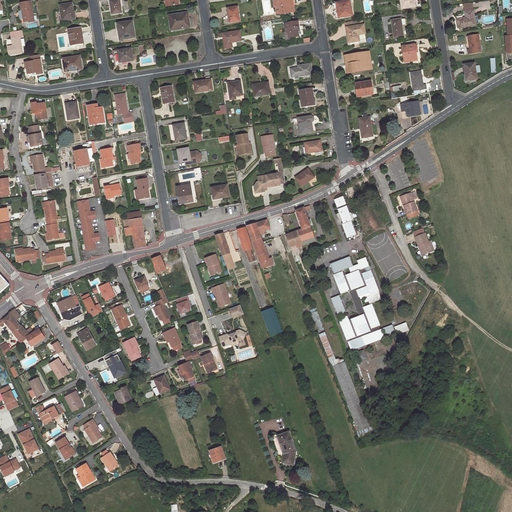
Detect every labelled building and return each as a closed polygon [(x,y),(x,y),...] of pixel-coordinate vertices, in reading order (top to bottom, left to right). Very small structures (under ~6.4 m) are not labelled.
[(113,0),(111,0),(112,8),(111,8),(112,14),(121,13),(121,7),(119,0),(113,0)] [(274,0),(275,7),(280,6),(281,13),(294,11),(292,0),(274,0)] [(400,0),(402,9),(418,6),(417,0),(400,0)] [(32,1),(20,3),(22,11),(23,19),(28,18),(28,21),(29,22),(35,21),(32,1)] [(350,1),(336,3),(339,18),(352,16),(350,1)] [(72,3),(60,5),(62,21),(73,19),(71,9),(73,9),(72,3)] [(238,7),(227,9),(230,22),(240,21),(238,7)] [(466,18),(457,19),(458,28),(476,25),(474,9),(465,11),(466,18)] [(187,12),(169,15),(171,27),(182,26),(182,28),(190,27),(187,12)] [(401,19),(392,20),(394,37),(404,36),(401,19)] [(347,28),(349,43),(360,42),(357,26),(363,25),(362,20),(344,23),(345,28),(347,28)] [(132,21),(118,23),(121,39),(135,37),(132,21)] [(298,21),(284,23),(286,32),(284,32),(285,40),(290,39),(289,37),(299,36),(298,30),(299,30),(298,21)] [(357,26),(360,42),(365,41),(363,25),(357,26)] [(81,28),(68,30),(71,45),(83,43),(81,28)] [(23,52),(20,37),(23,37),(22,31),(11,32),(13,46),(9,46),(10,54),(23,52)] [(226,39),(223,39),(225,48),(232,47),(231,42),(241,40),(239,31),(225,33),(226,39)] [(479,34),(468,36),(470,49),(468,50),(469,54),(481,52),(479,34)] [(417,45),(402,47),(405,62),(417,60),(416,49),(418,49),(417,45)] [(131,48),(117,50),(119,62),(133,60),(131,48)] [(348,73),(366,70),(365,61),(368,61),(367,53),(358,54),(345,56),(348,73)] [(31,62),(25,63),(26,69),(27,69),(28,74),(37,72),(37,74),(43,73),(40,55),(30,56),(31,62)] [(80,56),(63,58),(64,72),(82,69),(80,56)] [(475,63),(464,64),(466,74),(467,74),(467,81),(477,79),(475,63)] [(299,68),(291,69),(292,77),(313,74),(311,64),(298,66),(299,68)] [(411,73),(413,91),(417,90),(427,88),(427,85),(423,85),(421,71),(411,73)] [(205,80),(194,82),(195,93),(213,90),(211,79),(210,78),(205,79),(205,80)] [(240,81),(228,83),(230,100),(236,99),(236,96),(243,95),(240,81)] [(371,81),(355,83),(357,97),(373,94),(371,81)] [(262,85),(253,87),(254,97),(270,94),(268,82),(261,83),(262,85)] [(172,86),(161,88),(162,95),(164,104),(169,103),(169,105),(174,104),(173,102),(174,102),(172,86)] [(311,89),(300,91),(302,107),(315,105),(314,98),(312,98),(311,89)] [(115,95),(118,114),(123,113),(125,122),(133,121),(131,112),(128,112),(125,94),(115,95)] [(419,101),(401,104),(402,111),(406,111),(407,117),(421,114),(419,101)] [(36,102),(31,103),(32,113),(37,113),(38,119),(47,117),(45,102),(36,104),(36,102)] [(77,102),(66,103),(68,120),(79,118),(77,102)] [(105,122),(102,107),(96,108),(96,104),(87,105),(89,114),(92,114),(94,124),(105,122)] [(217,114),(227,113),(226,105),(220,105),(221,111),(216,111),(217,114)] [(364,118),(360,118),(361,128),(363,128),(364,137),(373,136),(370,117),(368,117),(367,114),(363,115),(364,118)] [(311,116),(298,118),(300,134),(313,132),(311,122),(312,122),(313,121),(314,120),(314,119),(313,118),(313,117),(312,117),(311,116)] [(184,123),(173,125),(176,140),(187,138),(184,123)] [(42,140),(41,133),(40,134),(39,125),(29,126),(31,135),(29,135),(31,146),(42,145),(41,140),(42,140)] [(252,153),(250,143),(249,143),(247,134),(237,136),(238,145),(240,145),(242,155),(252,153)] [(273,135),(262,137),(263,144),(264,144),(266,157),(276,155),(273,135)] [(306,153),(315,152),(315,156),(323,155),(321,140),(304,143),(306,153)] [(140,156),(139,153),(140,153),(141,153),(139,144),(128,146),(130,154),(131,159),(132,164),(141,162),(140,156)] [(101,159),(102,168),(112,166),(111,158),(112,157),(113,157),(111,148),(101,150),(103,159),(101,159)] [(188,148),(177,150),(172,151),(173,160),(179,159),(179,162),(188,161),(189,164),(199,162),(201,159),(201,154),(197,151),(189,153),(188,148)] [(88,149),(75,151),(78,167),(90,164),(88,149)] [(37,175),(46,173),(51,172),(51,168),(45,169),(43,154),(33,156),(34,162),(35,171),(36,171),(37,175)] [(308,169),(295,178),(301,187),(308,182),(307,181),(314,176),(308,169)] [(36,175),(38,189),(49,188),(46,173),(37,175),(36,175)] [(264,188),(280,185),(280,184),(285,183),(284,173),(279,174),(260,177),(261,182),(257,182),(254,186),(255,193),(265,191),(264,188)] [(9,178),(0,179),(0,196),(9,195),(7,187),(9,186),(10,186),(9,178)] [(148,198),(147,188),(148,188),(149,188),(147,179),(137,181),(139,190),(137,190),(138,200),(148,198)] [(222,186),(211,188),(214,199),(229,196),(227,185),(226,185),(226,182),(222,183),(222,186)] [(121,195),(119,184),(104,187),(106,197),(114,196),(121,195)] [(190,185),(177,187),(178,196),(180,195),(181,203),(193,201),(190,185)] [(402,196),(405,205),(403,206),(406,215),(417,211),(411,193),(402,196)] [(343,197),(334,200),(343,224),(342,225),(348,238),(357,235),(351,221),(353,221),(343,197)] [(97,218),(95,211),(91,212),(88,199),(79,201),(83,228),(93,226),(92,219),(97,218)] [(55,201),(44,203),(47,222),(56,220),(58,220),(55,201)] [(296,211),(302,230),(297,231),(302,243),(303,246),(316,241),(311,225),(312,225),(310,220),(309,220),(306,211),(311,209),(310,206),(296,211)] [(7,209),(0,209),(0,224),(9,223),(7,209)] [(123,219),(125,229),(143,225),(141,211),(127,213),(128,219),(123,219)] [(47,225),(49,240),(60,238),(56,220),(47,222),(48,225),(47,225)] [(267,221),(247,227),(253,242),(262,239),(260,235),(262,234),(261,232),(263,231),(270,229),(267,221)] [(0,241),(9,240),(8,232),(10,231),(9,223),(0,224),(0,241)] [(143,225),(125,229),(126,235),(133,234),(136,248),(147,247),(143,225)] [(100,240),(99,233),(94,234),(93,226),(83,228),(87,250),(97,249),(95,241),(100,240)] [(237,231),(244,251),(246,250),(251,248),(252,248),(246,228),(237,231)] [(413,231),(415,237),(423,233),(421,228),(413,231)] [(290,247),(302,243),(297,231),(286,235),(290,247)] [(226,255),(230,254),(223,233),(215,236),(226,264),(229,263),(228,262),(227,258),(226,255)] [(427,241),(424,233),(423,233),(415,237),(414,237),(418,246),(420,245),(423,254),(433,250),(429,241),(427,241)] [(261,265),(270,262),(262,239),(253,242),(261,265)] [(284,247),(277,249),(280,256),(287,254),(284,247)] [(30,248),(16,251),(17,261),(36,258),(35,249),(31,250),(30,248)] [(251,248),(246,250),(250,263),(255,261),(251,248)] [(50,252),(50,253),(45,254),(47,263),(65,260),(64,250),(50,252)] [(221,271),(215,254),(205,258),(208,267),(210,266),(213,274),(221,271)] [(153,267),(156,274),(166,270),(161,257),(152,260),(155,267),(153,267)] [(349,257),(330,264),(334,274),(353,267),(349,257)] [(342,272),(333,275),(341,295),(349,291),(359,316),(351,319),(350,320),(349,320),(339,295),(331,299),(339,319),(338,319),(347,341),(349,340),(349,341),(347,342),(350,348),(358,345),(356,340),(370,335),(373,343),(385,338),(382,329),(380,330),(378,326),(380,325),(372,304),(363,307),(360,299),(367,297),(370,304),(381,300),(378,292),(379,292),(371,270),(367,272),(365,268),(369,267),(366,258),(357,261),(360,270),(359,271),(358,270),(346,275),(344,276),(342,272)] [(323,268),(319,260),(312,263),(315,271),(323,268)] [(0,293),(10,285),(0,273),(0,293)] [(135,281),(139,290),(140,290),(147,286),(148,286),(145,277),(135,281)] [(109,283),(99,287),(105,301),(115,296),(109,283)] [(230,303),(224,284),(213,288),(217,299),(218,299),(221,306),(230,303)] [(158,292),(161,299),(166,297),(163,289),(158,292)] [(76,295),(58,303),(62,313),(73,308),(73,309),(76,308),(75,305),(79,303),(76,295)] [(179,314),(192,310),(187,296),(175,300),(179,314)] [(161,299),(156,302),(158,306),(154,308),(157,315),(158,314),(160,320),(162,321),(170,318),(164,304),(169,302),(166,297),(161,299)] [(240,304),(230,308),(234,317),(244,313),(240,304)] [(121,305),(112,310),(121,330),(129,326),(125,317),(127,317),(121,305)] [(282,332),(274,308),(261,312),(270,337),(282,332)] [(318,308),(311,310),(318,334),(325,332),(318,308)] [(10,314),(3,320),(5,323),(24,347),(28,343),(25,340),(26,339),(25,337),(27,336),(33,346),(45,338),(45,337),(46,336),(44,333),(45,332),(43,329),(42,329),(41,328),(34,333),(30,328),(26,332),(21,326),(20,327),(16,321),(21,317),(15,309),(9,313),(10,314)] [(187,324),(191,334),(189,334),(192,344),(198,342),(197,340),(201,339),(198,329),(199,329),(197,321),(187,324)] [(406,323),(395,327),(397,334),(409,330),(406,323)] [(383,329),(386,337),(396,333),(393,325),(383,329)] [(163,333),(167,341),(169,341),(172,347),(181,343),(174,328),(163,333)] [(87,329),(78,334),(87,351),(96,345),(87,329)] [(240,330),(219,337),(222,346),(231,343),(231,342),(235,341),(238,340),(238,338),(239,338),(243,340),(246,333),(240,330)] [(325,333),(320,335),(329,358),(334,357),(325,333)] [(351,351),(373,343),(370,335),(356,340),(358,345),(350,348),(351,351)] [(135,338),(123,343),(130,357),(131,360),(141,356),(136,346),(138,345),(135,338)] [(58,342),(52,345),(58,354),(64,350),(58,342)] [(10,351),(6,346),(1,349),(4,355),(10,351)] [(115,376),(126,371),(116,350),(104,356),(115,376)] [(190,350),(183,353),(187,362),(200,356),(198,350),(191,352),(190,350)] [(363,350),(355,353),(358,361),(366,358),(363,350)] [(213,359),(210,353),(201,357),(205,365),(206,364),(209,372),(217,369),(214,363),(212,363),(211,360),(213,359)] [(50,364),(59,379),(65,375),(60,368),(63,367),(60,362),(58,358),(50,364)] [(60,368),(65,375),(69,373),(62,361),(60,362),(63,367),(60,368)] [(332,364),(358,431),(369,427),(344,361),(340,363),(339,361),(332,364)] [(180,370),(178,371),(183,381),(194,376),(192,370),(193,370),(189,362),(179,367),(180,370)] [(165,376),(155,380),(160,394),(170,390),(165,376)] [(38,377),(30,382),(33,388),(37,396),(45,392),(38,377)] [(9,386),(0,390),(0,391),(6,404),(9,411),(18,406),(9,386)] [(122,390),(115,393),(120,404),(131,399),(126,387),(122,388),(122,390)] [(75,391),(65,397),(72,411),(81,407),(77,399),(79,398),(75,391)] [(54,405),(39,414),(43,422),(51,417),(52,419),(59,415),(54,405)] [(85,429),(94,442),(103,437),(94,423),(95,422),(93,419),(84,425),(86,428),(85,429)] [(29,454),(38,449),(29,430),(19,435),(23,444),(24,443),(25,445),(29,454)] [(284,436),(279,438),(282,447),(281,448),(284,455),(282,463),(293,465),(296,451),(289,432),(284,434),(284,436)] [(56,443),(63,454),(64,453),(67,459),(72,456),(71,455),(75,453),(72,448),(71,448),(70,449),(68,446),(69,445),(65,437),(56,443)] [(222,447),(209,452),(213,463),(226,458),(222,447)] [(102,458),(111,470),(118,465),(114,459),(115,458),(110,452),(102,458)] [(6,455),(0,458),(0,467),(5,477),(14,472),(13,471),(20,468),(16,459),(7,464),(6,462),(9,461),(6,455)] [(91,471),(87,464),(77,470),(81,477),(78,478),(81,483),(83,482),(85,485),(91,482),(90,480),(93,478),(89,472),(91,471)]
